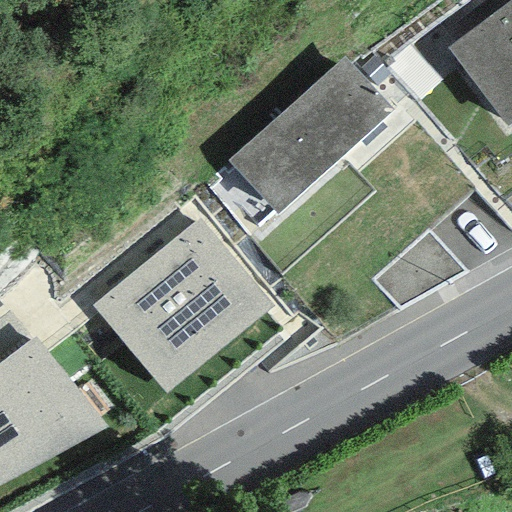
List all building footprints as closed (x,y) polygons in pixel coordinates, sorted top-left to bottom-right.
[(511,131),(511,7),(448,56),(507,135),(511,131)] [(392,124),(342,67),(227,168),(277,224),(392,124)] [(430,230),(372,283),(399,311),(465,274),(430,230)] [(275,321),(200,231),(92,319),(167,410),(275,321)] [(10,307),(0,314),(0,511),(34,511),(157,441),(126,406),(93,430),(10,307)]
